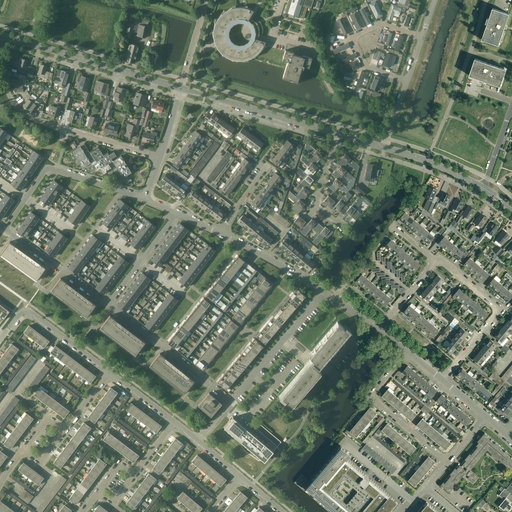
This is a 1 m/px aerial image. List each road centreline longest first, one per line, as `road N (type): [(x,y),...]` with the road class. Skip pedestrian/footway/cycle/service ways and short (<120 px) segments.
road 1 (residential): [(324,292),(230,402),(108,304)]
road 2 (tertiary): [(180,88),(0,35)]
road 3 (residential): [(159,158),(30,117),(10,100),(6,80)]
road 4 (residential): [(5,229),(45,169),(144,199)]
road 5 (residential): [(436,261),(501,309),(442,380)]
road 6 (tertiary): [(336,133),(180,88)]
road 7 (residential): [(448,462),(373,398),(408,351)]
road 8 (residential): [(421,37),(381,23),(351,37),(364,67),(406,82)]
road 9 (residential): [(108,304),(5,229)]
